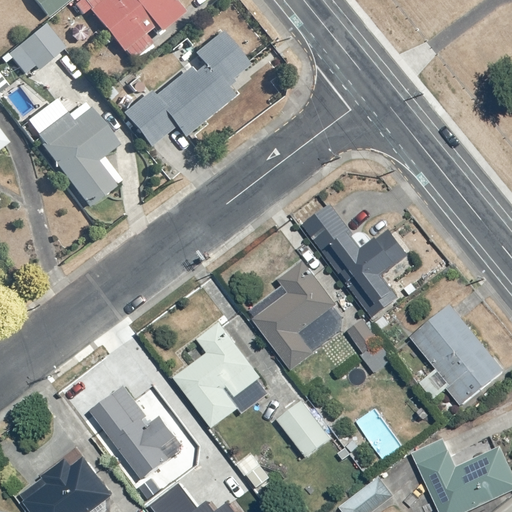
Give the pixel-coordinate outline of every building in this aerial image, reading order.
[(71,0),(33,0),(48,18),(71,0)] [(182,13),(172,0),(75,0),(72,3),(79,11),(88,5),(128,59),(149,43),(143,34),(153,27),(157,32),(182,13)] [(64,49),(44,23),(6,52),(27,78),(64,49)] [(252,65),(223,29),(197,51),(202,57),(155,94),(152,90),(124,112),(152,146),(177,126),(186,136),(236,96),(227,85),(252,65)] [(69,125),(50,102),(24,122),(91,207),(125,180),(105,155),(121,143),(93,106),(69,125)] [(369,248),(344,216),(360,204),(350,191),(331,206),(305,225),(375,318),(403,297),(405,295),(390,274),(407,261),(414,256),(394,229),(369,248)] [(352,320),(306,258),(279,278),(291,293),(256,319),(294,370),(318,352),(326,363),(351,345),(340,330),(352,320)] [(503,366),(450,300),(411,332),(435,363),(417,377),(431,395),(447,382),(461,400),(503,366)] [(395,359),(368,319),(350,332),(378,371),(395,359)] [(264,399),(254,384),(263,377),(223,323),(201,339),(211,352),(178,377),(215,427),(239,410),(243,415),(264,399)] [(181,438),(180,437),(159,409),(150,416),(127,385),(93,411),(145,480),(173,458),(179,453),(180,452),(181,451),(181,450),(182,449),(182,448),(183,447),(183,446),(183,444),(183,443),(182,442),(182,441),(182,440),(181,439),(181,438)] [(331,435),(302,398),(278,417),(307,454),(331,435)] [(460,466),(446,437),(414,452),(443,511),(468,511),(511,491),(511,462),(503,445),(460,466)] [(274,476),(253,450),(238,462),(259,488),(274,476)] [(240,477),(220,451),(191,473),(212,499),(240,477)] [(107,511),(113,508),(109,502),(117,496),(84,456),(72,466),(66,458),(46,474),(52,480),(26,502),(33,511),(107,511)] [(346,511),(373,511),(393,497),(390,492),(380,479),(343,507),(346,511)]
